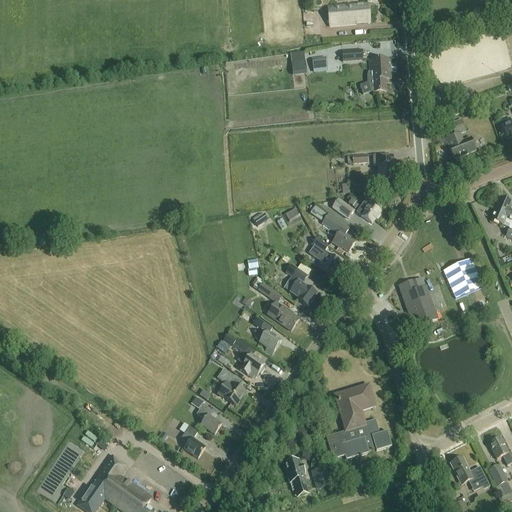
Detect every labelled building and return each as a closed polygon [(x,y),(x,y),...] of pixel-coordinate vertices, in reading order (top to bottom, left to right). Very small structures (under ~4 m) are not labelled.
[(330,29),(370,25),(368,4),(327,8),(330,29)] [(342,64),(363,62),(362,51),(342,53),(342,64)] [(313,74),(328,72),(326,59),(311,61),(313,74)] [(370,94),(375,93),(375,95),(387,94),(386,81),(391,81),(390,60),(368,62),(369,73),(368,73),(367,76),(367,79),(367,82),(367,85),(359,87),(363,96),(370,94)] [(311,74),(310,62),(294,62),(294,74),(311,74)] [(473,111),(470,104),(448,113),(450,119),(473,111)] [(449,148),(454,160),(477,152),(472,140),(464,143),(461,135),(467,132),(463,120),(452,124),(456,136),(447,140),(450,148),(449,148)] [(506,140),(511,138),(511,124),(510,120),(500,123),(506,140)] [(379,180),(394,179),(393,162),(385,162),(384,156),(373,157),(374,168),(378,168),(379,180)] [(352,158),(347,158),(348,166),(353,166),(368,165),(367,157),(352,158)] [(350,195),(349,185),(342,186),(343,196),(350,195)] [(365,199),(355,213),(372,225),(380,214),(370,206),(367,209),(365,207),(369,202),(365,199)] [(511,217),(511,211),(510,210),(511,204),(500,199),(495,210),(511,217)] [(355,213),(338,200),(332,209),(348,221),(355,213)] [(355,210),(358,207),(355,205),(356,204),(352,201),(348,206),(355,210)] [(326,215),(315,207),(310,215),(321,222),(326,215)] [(290,224),(301,218),(295,210),(285,216),(290,224)] [(511,217),(495,210),(490,221),(509,230),(505,238),(511,241),(511,217)] [(268,221),(264,215),(254,222),(258,228),(268,221)] [(350,231),(337,222),(328,216),(322,225),(338,236),(332,245),(342,251),(343,250),(349,254),(356,244),(345,237),(350,231)] [(332,278),(341,265),(325,253),(329,248),(317,239),(312,247),(314,249),(309,256),(321,264),(318,268),(321,270),(332,278)] [(251,261),(253,276),(262,274),(260,259),(251,261)] [(296,272),(293,277),(292,278),(298,283),(290,294),(299,300),(297,301),(308,309),(317,296),(304,287),(302,285),(308,278),(297,271),(296,272)] [(283,298),(258,281),(254,287),(279,304),(283,298)] [(408,316),(413,330),(415,337),(425,333),(428,332),(425,326),(437,321),(434,313),(425,289),(422,281),(417,283),(416,282),(399,288),(409,316),(408,316)] [(288,312),(283,308),(275,303),(266,316),(291,333),(299,321),(288,313),(288,312)] [(265,352),(272,357),(282,343),(269,335),(273,330),(258,320),(255,325),(267,333),(259,343),(267,349),(265,352)] [(232,348),(236,342),(228,336),(224,342),(232,348)] [(265,367),(252,358),(256,353),(240,342),(238,341),(233,348),(242,354),(237,362),(243,366),(239,372),(248,377),(249,376),(255,380),(259,375),(261,376),(265,370),(263,369),(265,367)] [(221,343),(217,349),(224,355),(229,349),(221,343)] [(246,394),(239,390),(243,384),(223,370),(217,380),(225,385),(218,396),(236,408),(246,394)] [(335,397),(345,433),(325,439),(331,461),(344,457),(346,462),(369,455),(368,453),(376,451),(376,453),(392,448),(387,433),(380,435),(376,421),(364,425),(361,412),(375,408),(369,387),(335,397)] [(208,417),(212,412),(203,406),(205,404),(196,398),(191,405),(200,412),(196,416),(205,422),(201,427),(214,437),(222,426),(208,417)] [(198,434),(189,428),(185,425),(180,432),(185,435),(181,441),(188,446),(184,451),(198,461),(205,450),(193,441),(198,434)] [(496,460),(508,454),(501,440),(489,446),(496,460)] [(154,511),(147,507),(152,500),(120,478),(127,468),(113,459),(79,508),(84,511),(96,511),(104,501),(120,511),(154,511)] [(450,465),(461,487),(469,483),(473,493),(482,489),(484,491),(490,488),(480,469),(470,473),(462,459),(450,465)] [(308,496),(303,476),(305,475),(302,467),(300,468),(298,462),(284,466),(290,485),(293,484),(297,499),(308,496)] [(511,511),(511,492),(499,466),(488,472),(508,511),(511,511)] [(332,487),(327,468),(311,472),(316,491),(332,487)] [(466,511),(463,502),(453,506),(455,511),(466,511)]
